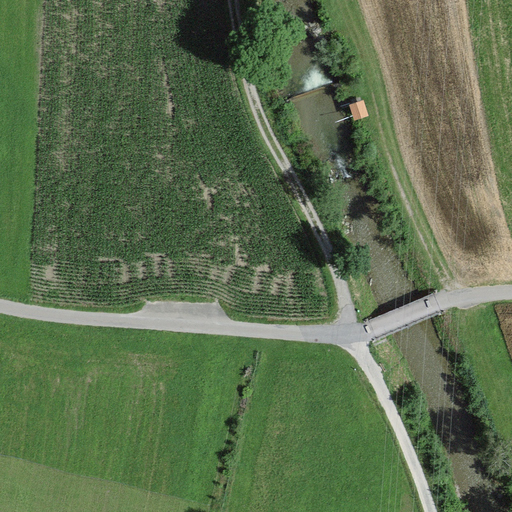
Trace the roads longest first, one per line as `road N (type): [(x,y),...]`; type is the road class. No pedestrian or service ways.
road 1 (track): [(237,0),(254,98),(327,240),(434,511)]
road 2 (unclassified): [(0,303),(358,335),(430,305),(511,291)]
